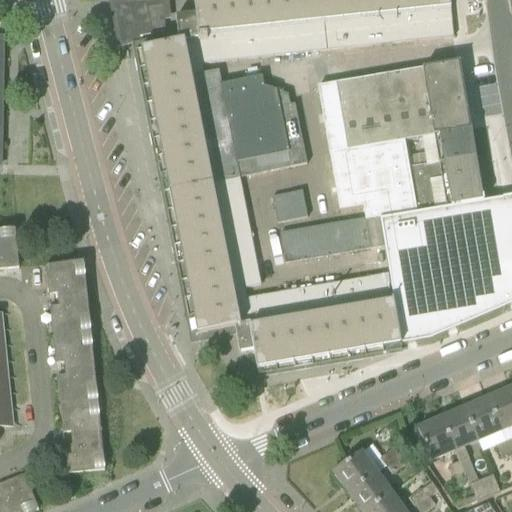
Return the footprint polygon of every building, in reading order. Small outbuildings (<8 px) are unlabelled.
[(140,45),(139,38),(165,33),(164,21),(171,21),(168,0),(142,0),(109,4),(118,49),(140,45)] [(193,0),(196,17),(198,39),(201,66),(454,39),(449,0),(193,0)] [(196,17),(176,19),(178,43),(198,39),(196,17)] [(178,43),(140,50),(197,337),(235,330),(248,327),(243,301),(245,301),(244,291),(261,287),(240,180),(221,87),(218,73),(202,76),(201,66),(198,39),(178,43)] [(460,65),(460,64),(318,91),(323,123),(464,98),(459,66),(460,65)] [(262,79),(221,87),(240,180),(307,166),(295,106),(290,107),(288,97),(264,89),(262,79)] [(472,131),(471,130),(470,131),(464,98),(323,123),(329,155),(404,143),(421,140),(472,131)] [(438,165),(476,158),(472,131),(421,140),(426,167),(438,165)] [(416,214),(404,143),(329,155),(339,213),(363,209),(365,221),(365,222),(416,214)] [(437,210),(446,209),(474,204),(484,203),(476,158),(438,165),(426,167),(410,170),(413,189),(432,186),(437,210)] [(302,195),(272,201),(277,226),(307,220),(302,195)] [(396,316),(491,300),(474,204),(446,209),(437,210),(416,214),(365,222),(370,251),(384,248),(387,276),(388,276),(396,316)] [(285,266),(370,251),(365,222),(365,221),(279,235),(285,266)] [(0,271),(19,269),(15,231),(0,232),(0,271)] [(46,267),(49,296),(57,295),(58,301),(87,298),(84,263),(46,267)] [(401,347),(396,316),(388,276),(387,276),(245,301),(243,301),(248,327),(253,352),(257,371),(258,371),(258,372),(351,356),(400,348),(400,347),(401,347)] [(58,301),(58,307),(50,308),(53,337),(91,333),(87,298),(58,301)] [(0,428),(12,427),(9,396),(1,317),(0,316),(0,428)] [(253,352),(248,327),(235,330),(239,355),(253,352)] [(56,365),(64,364),(65,371),(94,368),(91,333),(53,337),(56,365)] [(57,377),(57,378),(60,406),(98,403),(94,368),(65,371),(65,377),(57,377)] [(488,401),(501,433),(511,427),(511,394),(511,391),(488,401)] [(464,411),(478,442),(501,433),(488,401),(464,411)] [(63,435),(71,434),(72,440),(101,437),(98,403),(60,406),(63,435)] [(455,452),(460,463),(468,460),(464,448),(478,442),(464,411),(441,421),(455,452)] [(441,421),(418,431),(431,462),(455,452),(441,421)] [(64,447),(67,476),(105,473),(101,437),(72,440),(72,446),(64,447)] [(503,462),(511,458),(506,444),(497,447),(503,462)] [(373,446),(362,454),(334,475),(349,495),(377,475),(387,468),(400,459),(393,450),(381,459),(373,446)] [(400,459),(387,468),(393,476),(406,467),(400,459)] [(466,478),(460,463),(451,467),(457,481),(466,478)] [(369,511),(392,496),(377,475),(349,495),(361,511),(369,511)] [(36,511),(39,511),(31,493),(24,476),(0,486),(0,494),(0,495),(0,494),(0,511),(36,511)] [(500,493),(493,477),(478,483),(470,486),(472,492),(475,498),(476,503),(500,493)] [(410,501),(416,509),(429,500),(438,493),(432,485),(410,501)] [(403,511),(392,496),(369,511),(403,511)] [(476,503),(475,498),(455,506),(458,511),(476,503)] [(428,511),(434,507),(429,500),(416,509),(418,511),(428,511)]
